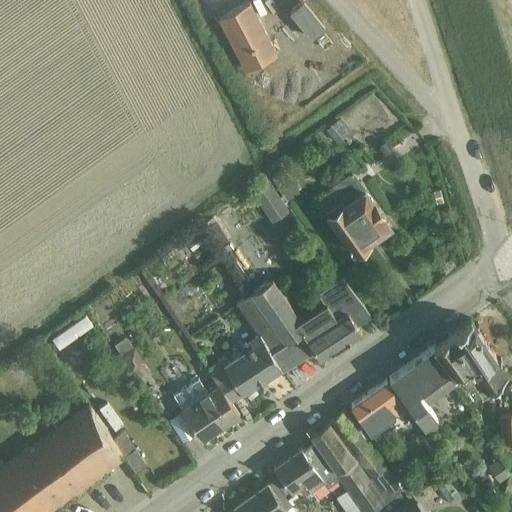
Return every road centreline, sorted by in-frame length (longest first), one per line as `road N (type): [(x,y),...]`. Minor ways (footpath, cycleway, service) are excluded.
road 1 (tertiary): [(147,511),(504,256)]
road 2 (residential): [(333,0),(419,94),(458,119)]
road 3 (residential): [(504,256),(458,119)]
road 4 (residential): [(458,119),(418,0)]
